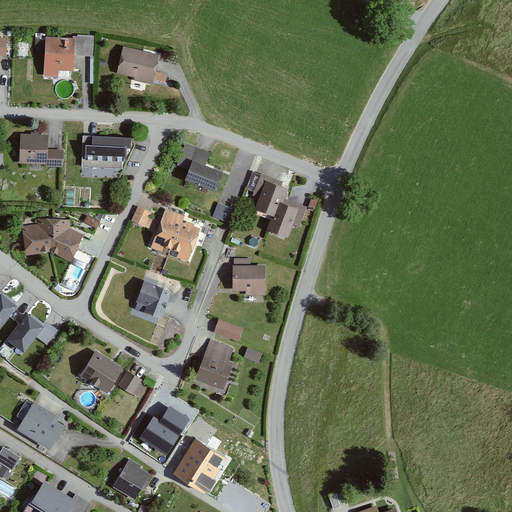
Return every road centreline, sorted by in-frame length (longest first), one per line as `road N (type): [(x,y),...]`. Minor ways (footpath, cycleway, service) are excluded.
road 1 (tertiary): [(337,184),(286,350),(277,409),(287,511)]
road 2 (residential): [(78,317),(171,369),(195,326),(221,230)]
road 3 (residential): [(232,511),(40,389)]
road 4 (tertiary): [(444,0),(373,107),(337,184)]
road 5 (residential): [(165,124),(78,317)]
road 6 (residential): [(165,124),(0,111)]
road 7 (residential): [(337,184),(201,130)]
road 8 (residential): [(125,511),(0,435)]
